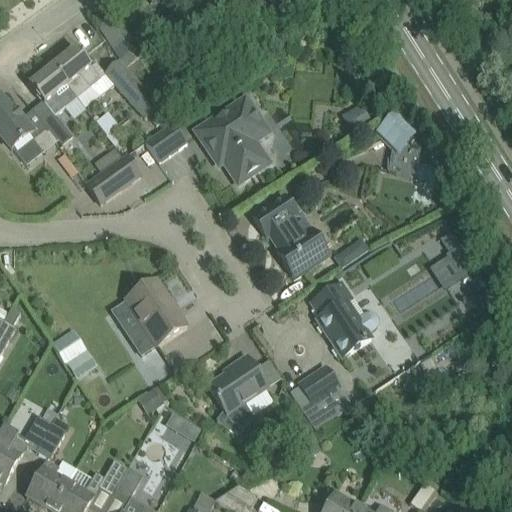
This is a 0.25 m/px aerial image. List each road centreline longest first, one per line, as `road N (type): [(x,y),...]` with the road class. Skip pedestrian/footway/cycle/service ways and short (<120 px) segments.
road 1 (primary): [(511,201),(385,0)]
road 2 (residential): [(149,227),(181,206),(254,298),(228,318)]
road 3 (residential): [(149,227),(0,237)]
road 4 (residential): [(228,318),(149,227)]
